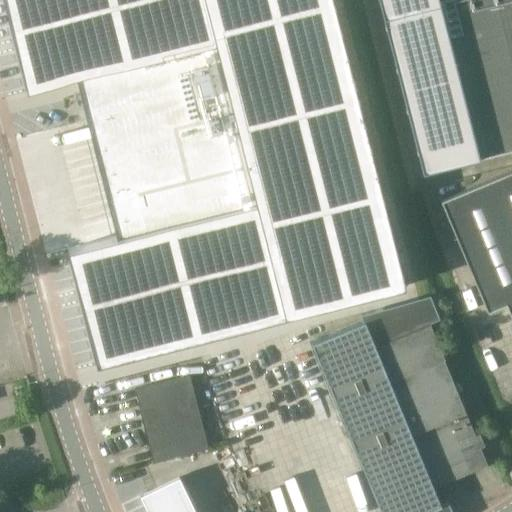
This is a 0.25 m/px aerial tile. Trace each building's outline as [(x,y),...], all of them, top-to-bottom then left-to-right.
[(332,0),(3,0),(27,91),(76,78),(87,121),(117,237),(67,250),(96,365),(405,287),(332,0)] [(511,0),(378,0),(383,18),(422,168),(466,159),(511,147),(511,0)] [(511,170),(441,200),(488,312),(506,304),(511,318),(511,170)] [(475,435),(465,413),(444,360),(429,323),(420,301),(358,317),(360,321),(311,343),(322,368),(380,511),(425,511),(441,506),(433,488),(487,466),(480,449),(484,447),(479,434),(475,435)] [(153,463),(208,449),(190,375),(134,389),(153,463)] [(134,468),(115,472),(120,495),(139,491),(134,468)] [(195,511),(179,477),(140,496),(147,511),(195,511)]
